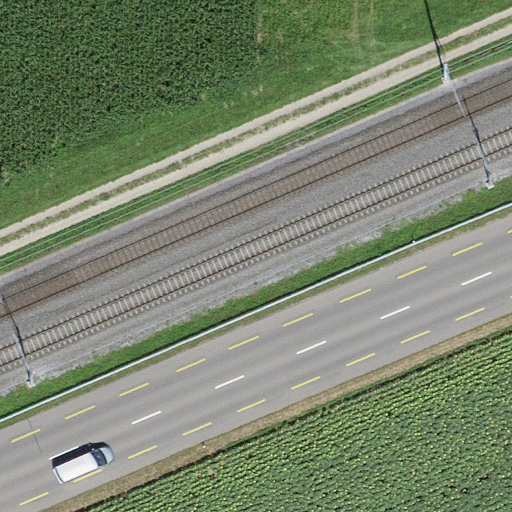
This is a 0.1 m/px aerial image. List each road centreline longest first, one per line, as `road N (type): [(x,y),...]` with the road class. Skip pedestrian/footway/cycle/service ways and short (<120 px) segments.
road 1 (track): [(0,243),(511,20)]
road 2 (primary): [(511,267),(0,482)]
